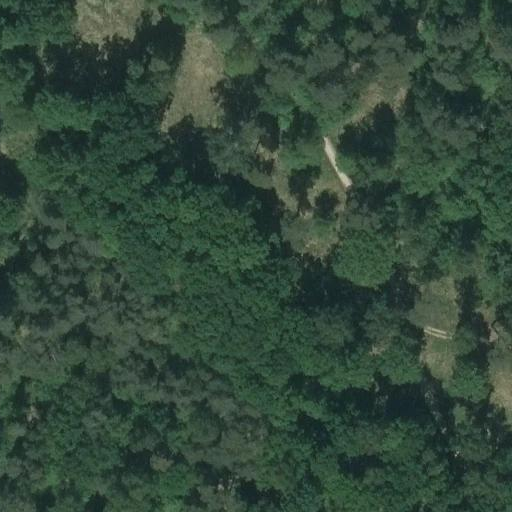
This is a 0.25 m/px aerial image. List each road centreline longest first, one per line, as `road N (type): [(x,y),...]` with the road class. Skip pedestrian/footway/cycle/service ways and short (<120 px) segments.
road 1 (track): [(228,0),(375,230),(399,307)]
road 2 (track): [(399,307),(453,450),(479,489),(511,477)]
road 3 (track): [(380,511),(479,489),(497,511)]
